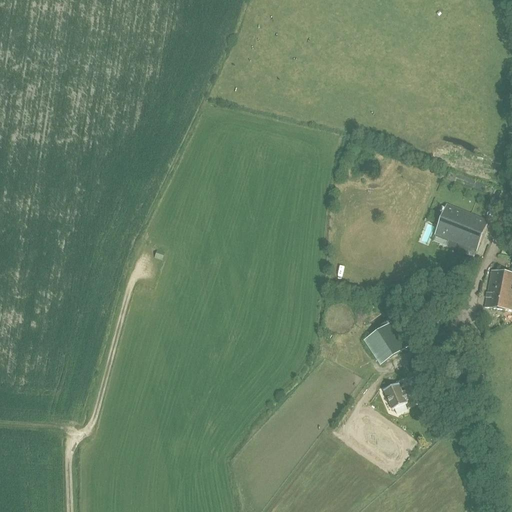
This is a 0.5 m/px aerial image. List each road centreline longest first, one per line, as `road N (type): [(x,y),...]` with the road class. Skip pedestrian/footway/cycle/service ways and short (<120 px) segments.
road 1 (track): [(511,200),(477,317),(492,511)]
road 2 (track): [(69,511),(85,392),(140,220)]
